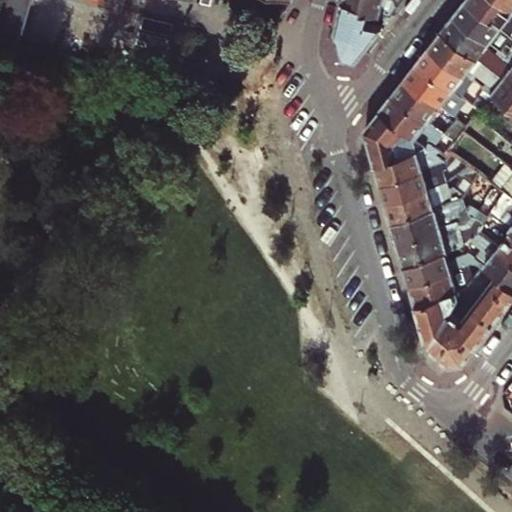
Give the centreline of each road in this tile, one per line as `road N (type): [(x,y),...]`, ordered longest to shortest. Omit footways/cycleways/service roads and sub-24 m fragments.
road 1 (tertiary): [(449,418),(415,391),(398,363),(329,127)]
road 2 (residential): [(329,127),(429,0)]
road 3 (tertiary): [(329,127),(311,53),(315,0)]
